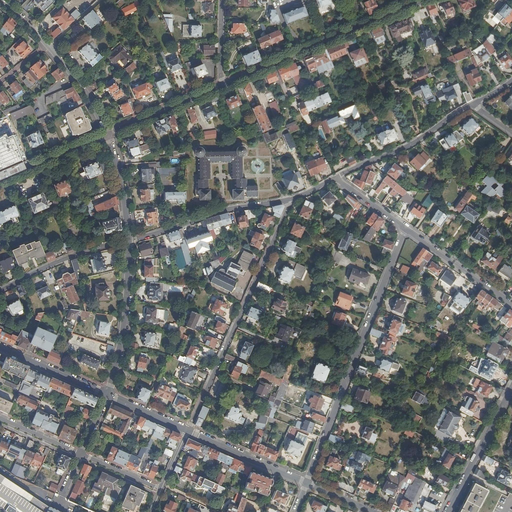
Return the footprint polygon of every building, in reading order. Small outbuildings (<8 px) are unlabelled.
[(51,0),(35,0),(33,2),(43,13),(55,3),(51,0)] [(119,0),(115,4),(120,9),(126,4),(122,0),(119,0)] [(212,2),(211,0),(196,0),(197,2),(205,2),(205,4),(204,4),(204,14),(212,13),(212,4),(211,4),(211,2),(212,2)] [(256,0),(257,1),(256,5),(262,5),(262,3),(269,3),(268,13),(267,13),(267,14),(266,17),(267,18),(269,18),(269,22),(270,22),(269,25),(280,25),(276,16),(269,0),(256,0)] [(315,0),(318,9),(331,4),(330,0),(315,0)] [(369,15),(379,11),(373,0),(364,4),(369,15)] [(457,0),(462,11),(468,8),(474,6),(471,0),(457,0)] [(122,15),(123,18),(129,16),(128,14),(134,12),(135,13),(141,10),(138,2),(120,11),(122,15)] [(454,13),(450,3),(443,6),(447,15),(454,13)] [(503,19),(511,10),(505,4),(496,14),(503,19)] [(306,15),(312,13),(309,5),(303,7),(306,15)] [(432,5),(426,7),(430,16),(436,14),(432,5)] [(303,7),(282,14),(286,24),(307,17),(306,15),(303,7)] [(116,20),(122,15),(120,11),(120,10),(113,16),(116,20)] [(508,24),(511,18),(511,10),(503,19),(500,23),(504,26),(504,27),(507,23),(508,24)] [(73,16),(76,19),(80,16),(76,11),(71,14),(73,16)] [(92,11),(82,20),(90,29),(95,25),(97,27),(100,25),(98,22),(100,21),(92,11)] [(61,29),(62,31),(76,19),(73,16),(67,20),(69,22),(67,24),(65,22),(66,22),(58,13),(52,19),(59,27),(60,27),(62,28),(61,29)] [(500,23),(503,19),(496,14),(493,17),(500,23)] [(0,31),(6,36),(16,24),(10,18),(0,30),(0,31)] [(413,22),(412,19),(410,20),(409,19),(405,21),(405,20),(400,22),(401,23),(389,28),(396,44),(402,41),(399,35),(406,32),(407,33),(413,30),(411,27),(413,26),(411,23),(413,22)] [(237,24),(233,24),(233,32),(234,34),(240,34),(240,33),(243,33),(243,28),(242,28),(242,24),(241,24),(237,24)] [(200,26),(190,25),(190,37),(200,37),(200,26)] [(380,27),(370,31),(373,40),(383,35),(380,27)] [(57,29),(49,36),(53,39),(61,33),(59,31),(57,29)] [(268,36),(271,44),(281,40),(278,32),(268,36)] [(423,34),(420,36),(425,48),(435,44),(430,32),(426,33),(423,34)] [(386,41),(383,35),(373,40),(376,45),(386,41)] [(447,42),(444,35),(438,37),(441,45),(447,42)] [(260,49),(271,44),(268,36),(257,40),(260,49)] [(22,42),(19,40),(12,48),(22,58),(23,57),(24,58),(31,51),(30,50),(30,49),(22,41),(22,42)] [(488,55),(489,56),(494,52),(485,40),(481,45),(488,55)] [(175,45),(179,52),(183,50),(181,46),(186,46),(186,43),(175,43),(175,45)] [(214,48),(217,48),(217,43),(204,43),(204,46),(203,46),(203,55),(213,55),(214,48)] [(342,43),(326,50),(330,60),(330,61),(347,54),(345,49),(342,43)] [(89,63),(92,67),(102,58),(99,54),(97,56),(87,44),(78,52),(88,64),(89,63)] [(478,67),(478,68),(483,65),(480,62),(489,56),(488,55),(481,45),(470,52),(471,55),(473,55),(473,56),(478,67)] [(132,60),(120,46),(107,57),(114,65),(119,60),(125,66),(132,60)] [(363,58),(359,49),(349,54),(353,62),(363,58)] [(470,52),(469,49),(446,58),(449,65),(450,65),(456,62),(471,55),(470,52)] [(161,50),(158,52),(166,69),(169,68),(171,72),(181,68),(178,59),(167,63),(166,60),(166,61),(161,50)] [(326,50),(311,57),(315,66),(315,67),(322,64),(328,62),(327,61),(330,60),(326,50)] [(242,57),(247,67),(261,61),(256,51),(242,57)] [(498,60),(505,69),(511,62),(511,60),(506,53),(498,60)] [(311,57),(303,60),(309,74),(315,71),(313,67),(315,66),(311,57)] [(363,58),(353,62),(355,67),(365,63),(363,58)] [(428,59),(424,61),(429,73),(433,71),(428,59)] [(322,64),(315,67),(318,73),(333,67),(330,61),(330,60),(327,61),(328,62),(322,64)] [(39,61),(29,69),(30,70),(37,79),(38,79),(48,72),(39,61)] [(460,70),(456,62),(450,65),(454,73),(460,70)] [(132,63),(126,69),(128,73),(135,68),(132,63)] [(294,64),(288,66),(291,75),(296,86),(299,84),(298,83),(296,76),(298,75),(299,75),(297,70),(299,70),(299,68),(299,67),(297,67),(296,68),(294,64)] [(195,74),(197,79),(207,75),(203,65),(191,70),(193,75),(195,74)] [(288,66),(278,70),(282,79),(291,75),(288,66)] [(427,74),(428,74),(426,68),(411,74),(413,77),(412,78),(413,80),(414,79),(427,74)] [(58,82),(64,77),(59,69),(52,75),(58,82)] [(37,79),(30,70),(24,76),(26,78),(23,81),(29,88),(32,85),(31,84),(37,79)] [(465,76),(469,86),(475,84),(474,83),(480,80),(477,73),(476,73),(474,70),(469,72),(470,74),(465,76)] [(275,72),(265,76),(268,83),(268,84),(276,81),(278,85),(281,84),(275,72)] [(428,78),(427,74),(414,79),(415,83),(428,78)] [(258,79),(260,82),(261,86),(268,83),(265,76),(258,79)] [(170,88),(166,77),(154,83),(159,93),(170,88)] [(9,87),(14,93),(15,95),(21,90),(15,82),(9,87)] [(149,90),(153,88),(151,84),(151,82),(146,85),(146,84),(132,90),(136,99),(150,93),(149,90)] [(316,90),(323,87),(322,83),(319,83),(319,82),(316,83),(316,85),(314,86),(316,90)] [(106,88),(110,95),(111,94),(118,90),(115,83),(106,88)] [(241,86),(244,93),(246,96),(250,94),(252,94),(248,83),(241,86)] [(385,83),(378,86),(381,94),(388,91),(385,83)] [(435,94),(439,104),(445,101),(442,92),(446,90),(445,88),(444,84),(441,83),(437,84),(436,87),(438,91),(434,92),(435,94)] [(423,100),(431,96),(426,84),(421,85),(417,86),(418,87),(412,90),(414,95),(420,93),(423,100)] [(456,97),(453,90),(452,85),(445,88),(446,90),(442,92),(445,101),(456,97)] [(310,93),(308,87),(298,91),(300,95),(301,97),(310,93)] [(74,103),(81,101),(72,88),(64,91),(66,96),(60,99),(62,105),(66,103),(65,100),(71,97),(74,103)] [(123,96),(119,89),(118,90),(111,94),(115,101),(123,96)] [(46,105),(60,99),(66,96),(64,91),(63,90),(46,97),(46,105)] [(466,103),(472,100),(469,93),(466,94),(465,91),(462,92),(466,103)] [(0,106),(8,100),(2,92),(0,94),(0,106)] [(307,113),(330,103),(326,94),(304,104),(307,113)] [(303,102),(301,97),(300,95),(291,98),(293,103),(298,105),(303,102)] [(237,96),(232,98),(232,97),(229,98),(229,99),(226,101),(230,110),(241,105),(237,96)] [(277,106),(285,102),(283,97),(275,101),(275,102),(277,106)] [(132,113),(133,116),(138,114),(131,98),(126,100),(127,102),(119,106),(123,117),(132,113)] [(275,119),(282,117),(277,106),(275,102),(269,104),(275,119)] [(308,126),(312,124),(307,113),(304,104),(303,102),(298,105),(304,119),(305,119),(308,126)] [(377,117),(371,102),(368,104),(374,118),(377,117)] [(2,112),(6,116),(8,115),(10,114),(22,109),(18,105),(2,112)] [(27,114),(33,111),(31,106),(23,109),(25,114),(27,114)] [(213,106),(209,108),(208,107),(205,109),(201,111),(205,120),(217,115),(213,106)] [(261,132),(261,133),(270,129),(260,106),(251,109),(257,124),(261,132)] [(335,114),(340,125),(344,124),(341,117),(343,117),(344,118),(345,119),(348,117),(349,116),(348,114),(350,114),(353,120),(358,118),(353,106),(350,108),(335,114)] [(192,107),(186,110),(190,120),(193,119),(194,123),(197,122),(195,115),(192,107)] [(84,120),(78,108),(52,121),(51,121),(60,142),(90,128),(86,119),(84,120)] [(12,120),(25,114),(23,109),(22,109),(10,114),(12,120)] [(37,120),(39,127),(51,121),(52,121),(50,114),(37,120)] [(330,129),(340,125),(335,114),(328,117),(329,119),(321,123),(326,133),(331,131),(330,129)] [(6,116),(0,118),(0,167),(25,157),(8,115),(6,116)] [(166,118),(171,128),(173,133),(178,130),(172,116),(166,118)] [(166,118),(156,123),(157,127),(156,128),(159,135),(165,133),(164,131),(171,128),(166,118)] [(468,136),(478,126),(470,118),(460,128),(468,136)] [(296,125),(295,122),(286,126),(289,134),(298,130),(296,125)] [(261,132),(257,124),(248,127),(251,133),(261,132)] [(289,134),(286,126),(279,129),(280,132),(268,136),(267,133),(262,135),(266,144),(284,137),(291,152),(296,150),(289,134)] [(385,135),(388,144),(397,140),(393,129),(387,131),(389,134),(385,135)] [(204,132),(205,140),(217,137),(216,130),(204,132)] [(381,147),(388,144),(385,135),(383,131),(376,134),(381,147)] [(458,142),(464,139),(456,131),(453,133),(452,133),(439,141),(445,150),(453,146),(454,147),(459,144),(458,142)] [(37,147),(38,145),(42,143),(38,133),(26,138),(28,144),(30,143),(32,147),(33,147),(34,148),(37,147)] [(126,144),(128,150),(139,147),(136,138),(128,140),(124,141),(125,144),(126,144)] [(370,157),(375,156),(369,142),(365,144),(370,157)] [(139,147),(128,150),(129,155),(129,156),(130,160),(134,159),(133,158),(141,155),(141,153),(151,149),(149,143),(144,144),(139,147)] [(222,152),(222,158),(241,158),(241,157),(243,156),(245,155),(246,153),(246,151),(246,148),(244,147),(242,146),(239,146),(238,147),(236,150),(236,152),(222,152)] [(218,158),(218,152),(204,152),(204,150),(202,148),(200,147),(198,147),(196,148),(194,150),(194,152),(194,154),(196,156),(197,157),(198,157),(198,158),(218,158)] [(349,166),(356,163),(352,154),(345,157),(349,166)] [(422,154),(418,157),(417,156),(409,164),(417,171),(428,159),(422,154)] [(317,156),(313,157),(314,160),(319,173),(326,170),(322,158),(321,158),(318,159),(317,156)] [(209,163),(218,163),(218,158),(198,158),(199,175),(209,175),(209,163)] [(222,158),(222,163),(231,163),(231,175),(242,174),(241,158),(222,158)] [(87,177),(88,180),(102,174),(101,173),(108,170),(104,160),(97,163),(97,162),(83,168),(84,172),(79,174),(81,179),(87,177)] [(319,173),(314,160),(305,164),(310,177),(319,173)] [(401,162),(398,165),(405,171),(409,174),(411,171),(401,162)] [(371,168),(372,165),(365,167),(359,181),(364,183),(370,170),(371,168)] [(387,174),(395,180),(402,171),(394,165),(387,174)] [(150,169),(147,169),(147,168),(146,167),(142,167),(141,168),(142,181),(151,180),(150,169)] [(175,173),(175,168),(158,169),(158,176),(169,176),(169,173),(175,173)] [(370,170),(364,183),(370,185),(375,173),(371,172),(371,170),(370,170)] [(295,173),(282,179),(287,190),(299,185),(297,179),(295,173)] [(497,194),(499,197),(505,191),(500,186),(502,184),(493,175),(492,176),(489,174),(480,183),(483,186),(484,185),(486,187),(482,191),(484,192),(483,194),(489,197),(491,195),(493,198),(497,194)] [(396,184),(386,176),(382,181),(383,181),(385,184),(392,189),(396,184)] [(246,179),(242,179),(235,179),(235,190),(232,190),(232,199),(242,199),(242,197),(242,190),(246,190),(246,197),(257,197),(257,186),(246,186),(246,179)] [(361,190),(364,183),(359,181),(356,179),(354,182),(353,184),(361,190)] [(207,180),(199,180),(197,180),(197,191),(199,191),(199,196),(199,198),(199,200),(209,200),(209,191),(207,191),(207,180)] [(71,192),(66,181),(54,186),(59,197),(71,192)] [(383,181),(376,191),(379,193),(385,185),(385,184),(383,181)] [(153,184),(140,186),(141,201),(150,200),(150,194),(150,190),(154,190),(153,184)] [(406,192),(396,184),(392,189),(390,192),(393,196),(394,194),(396,196),(398,194),(402,197),(406,192)] [(164,200),(185,199),(185,191),(173,192),(173,191),(170,191),(170,192),(164,192),(164,200)] [(335,199),(329,192),(321,199),(330,209),(335,205),(333,202),(335,199)] [(409,192),(406,192),(402,197),(400,199),(405,203),(409,199),(410,200),(410,199),(411,193),(409,193),(409,192)] [(28,200),(34,214),(48,208),(42,194),(28,200)] [(472,195),(465,194),(454,208),(459,212),(472,195)] [(354,209),(357,202),(347,195),(344,198),(354,209)] [(383,204),(390,206),(392,197),(385,195),(383,204)] [(98,213),(114,207),(118,205),(117,196),(111,199),(111,200),(103,203),(103,204),(100,206),(100,207),(95,208),(92,201),(85,204),(89,214),(96,211),(98,213)] [(428,208),(436,197),(428,196),(423,204),(428,208)] [(307,220),(314,205),(305,201),(299,215),(307,220)] [(413,214),(420,219),(426,211),(415,203),(409,212),(413,214)] [(501,207),(491,203),(487,209),(498,214),(501,207)] [(0,224),(3,230),(6,229),(3,223),(15,218),(16,220),(20,218),(15,206),(0,212),(0,224)] [(275,213),(273,216),(279,218),(284,208),(281,206),(272,207),(273,212),(275,213)] [(460,214),(470,221),(473,223),(478,215),(466,206),(460,214)] [(154,208),(147,209),(148,213),(147,213),(148,224),(157,223),(156,212),(154,212),(154,208)] [(249,210),(240,211),(241,218),(238,218),(239,228),(248,227),(247,220),(250,219),(250,218),(249,210)] [(431,220),(435,224),(442,214),(437,210),(435,214),(431,220)] [(340,224),(344,218),(336,212),(332,218),(340,224)] [(228,213),(219,216),(221,225),(222,226),(231,224),(228,213)] [(369,227),(371,228),(371,227),(378,217),(373,213),(366,223),(370,226),(369,227)] [(266,227),(267,228),(271,218),(263,214),(259,224),(261,225),(260,227),(265,230),(266,227)] [(442,214),(435,224),(440,227),(444,220),(444,221),(447,217),(442,214)] [(205,221),(206,227),(208,232),(211,240),(216,239),(213,229),(222,226),(221,225),(219,216),(205,221)] [(507,216),(503,222),(508,225),(511,220),(507,216)] [(378,230),(384,221),(378,217),(371,227),(376,231),(377,231),(378,230)] [(115,231),(121,230),(120,218),(113,220),(113,221),(102,223),(104,232),(115,230),(115,231)] [(305,224),(297,220),(290,233),(299,237),(305,224)] [(479,225),(471,236),(482,244),(490,233),(479,225)] [(371,228),(363,239),(368,241),(372,235),(375,232),(376,231),(371,227),(371,228)] [(504,231),(498,228),(495,232),(501,236),(504,231)] [(167,237),(163,238),(164,242),(165,244),(181,239),(180,236),(184,235),(182,229),(166,234),(167,237)] [(263,236),(264,232),(257,229),(255,233),(250,230),(248,235),(252,237),(250,241),(251,241),(250,244),(258,248),(263,236)] [(211,242),(211,240),(208,232),(200,235),(205,251),(208,251),(206,243),(211,242)] [(341,239),(337,248),(345,251),(352,235),(350,234),(347,233),(344,240),(341,239)] [(205,251),(200,235),(195,237),(201,253),(205,251)] [(442,236),(438,241),(443,244),(444,244),(447,241),(446,240),(442,236)] [(201,253),(195,237),(190,238),(190,237),(186,239),(187,244),(190,252),(195,250),(200,263),(203,262),(201,256),(200,256),(199,253),(201,253)] [(44,254),(37,238),(33,240),(28,241),(27,240),(27,238),(21,240),(22,241),(22,243),(17,245),(10,248),(17,265),(21,263),(25,261),(26,260),(26,257),(29,256),(29,257),(33,255),(34,257),(34,258),(35,257),(39,255),(39,256),(43,255),(44,254)] [(285,253),(284,255),(289,257),(290,255),(292,250),(293,251),(294,248),(293,247),(294,245),(295,244),(287,240),(284,246),(282,247),(281,249),(281,250),(283,251),(282,251),(285,253)] [(384,247),(391,250),(394,243),(384,240),(382,246),(384,247)] [(67,249),(68,254),(74,252),(70,241),(62,244),(65,250),(67,249)] [(160,250),(161,257),(169,255),(165,244),(164,242),(162,243),(163,249),(160,250)] [(139,246),(142,256),(152,253),(149,243),(139,246)] [(190,252),(187,244),(184,245),(189,262),(193,262),(190,252)] [(294,245),(293,247),(294,248),(293,251),(292,250),(290,255),(289,257),(294,259),(297,252),(300,253),(302,249),(294,245)] [(381,253),(389,256),(391,250),(384,247),(381,253)] [(182,248),(173,250),(176,269),(185,267),(182,248)] [(429,260),(432,255),(423,248),(412,264),(414,266),(416,264),(418,265),(421,261),(425,264),(429,260)] [(44,254),(47,263),(55,259),(51,251),(44,254)] [(244,251),(237,266),(231,263),(226,274),(222,272),(221,275),(215,273),(210,283),(232,293),(237,283),(234,281),(235,279),(236,279),(240,269),(246,272),(254,256),(244,251)] [(332,262),(335,263),(339,264),(343,254),(337,252),(332,262)] [(481,261),(489,267),(490,267),(495,259),(493,257),(492,257),(489,255),(487,252),(481,261)] [(495,259),(490,267),(494,270),(503,257),(497,252),(494,253),(493,255),(493,257),(495,259)] [(14,260),(12,257),(0,261),(0,266),(2,272),(14,268),(12,262),(14,262),(13,260),(14,260)] [(94,259),(96,272),(106,270),(103,257),(96,259),(94,259)] [(157,258),(155,258),(145,260),(144,261),(144,278),(146,278),(146,283),(151,283),(156,283),(157,258)] [(203,269),(207,277),(219,265),(218,260),(209,264),(210,266),(203,269)] [(305,268),(290,260),(286,267),(284,266),(282,271),(281,271),(280,274),(278,279),(279,279),(277,283),(282,285),(284,282),(288,283),(292,274),(299,278),(303,269),(304,269),(305,268)] [(441,269),(429,260),(425,264),(424,266),(424,267),(437,276),(441,269)] [(407,273),(409,266),(401,265),(400,271),(407,273)] [(510,276),(511,276),(511,270),(504,265),(497,273),(507,280),(510,276)] [(348,280),(365,287),(369,276),(353,269),(348,280)] [(62,279),(56,281),(61,292),(63,291),(64,293),(66,292),(71,303),(78,300),(72,286),(77,284),(76,280),(74,273),(70,275),(67,273),(63,275),(62,279)] [(433,288),(437,282),(434,280),(429,287),(433,288)] [(401,293),(411,297),(416,285),(406,281),(401,293)] [(271,288),(259,282),(256,287),(268,293),(271,288)] [(95,284),(96,301),(109,300),(108,287),(103,287),(103,283),(95,284)] [(165,283),(156,283),(151,283),(151,287),(150,287),(149,300),(160,301),(160,296),(161,296),(161,292),(160,292),(160,288),(164,288),(165,283)] [(22,284),(17,287),(19,291),(18,291),(20,296),(26,293),(22,284)] [(457,290),(456,289),(451,285),(445,293),(452,297),(457,290)] [(36,291),(40,299),(51,294),(47,286),(36,291)] [(486,293),(480,290),(474,298),(478,300),(476,303),(478,305),(479,304),(486,293)] [(469,300),(458,292),(456,295),(455,295),(454,298),(452,301),(463,309),(469,300)] [(351,298),(352,298),(340,293),(335,305),(348,310),(350,305),(348,305),(351,298)] [(491,297),(486,293),(479,304),(484,308),(491,297)] [(451,297),(448,295),(444,301),(443,301),(441,305),(444,307),(445,307),(451,297)] [(497,302),(491,297),(484,308),(487,310),(488,308),(491,310),(493,307),(497,302)] [(392,311),(401,315),(406,302),(396,298),(392,311)] [(271,308),(282,312),(286,303),(277,299),(275,303),(274,302),(271,308)] [(24,309),(19,300),(7,306),(13,315),(24,309)] [(211,311),(221,316),(227,304),(217,300),(211,311)] [(501,305),(497,302),(493,307),(497,310),(501,305)] [(262,313),(250,307),(246,316),(249,317),(246,323),(255,327),(262,313)] [(147,308),(145,322),(158,324),(158,319),(155,319),(156,310),(147,308)] [(82,311),(70,309),(66,318),(70,320),(71,318),(75,320),(77,315),(80,316),(82,311)] [(511,315),(511,312),(509,310),(503,317),(502,316),(499,320),(505,325),(511,315)] [(185,327),(193,330),(200,315),(192,312),(189,317),(190,317),(189,318),(186,317),(185,320),(188,321),(185,327)] [(331,323),(341,327),(345,318),(346,315),(336,312),(331,323)] [(29,343),(49,352),(50,351),(62,323),(43,314),(32,338),(29,343)] [(403,319),(394,316),(393,319),(392,319),(387,330),(389,331),(388,335),(395,338),(401,324),(403,319)] [(431,326),(434,327),(441,317),(438,316),(431,326)] [(100,322),(98,334),(108,336),(110,324),(100,322)] [(223,333),(226,326),(224,325),(218,322),(215,329),(223,333)] [(170,324),(169,331),(178,333),(178,332),(181,326),(170,324)] [(291,329),(279,324),(274,337),(286,342),(291,329)] [(395,342),(397,338),(395,338),(388,335),(371,328),(369,334),(379,338),(380,338),(381,336),(383,337),(379,348),(378,352),(386,355),(391,340),(395,342)] [(0,338),(14,344),(16,340),(17,337),(12,334),(11,336),(0,331),(1,329),(0,329),(0,338)] [(17,346),(26,350),(29,343),(32,338),(27,336),(28,333),(21,330),(20,333),(17,337),(16,340),(19,341),(17,346)] [(511,330),(506,340),(497,336),(495,339),(507,345),(511,338),(511,330)] [(143,346),(154,348),(155,343),(156,343),(156,340),(155,339),(156,334),(145,332),(143,346)] [(448,336),(437,332),(436,335),(439,337),(446,340),(448,336)] [(204,344),(213,348),(217,340),(206,335),(204,340),(206,341),(204,344)] [(249,356),(253,346),(247,343),(245,342),(240,353),(241,353),(239,357),(245,360),(247,355),(249,356)] [(493,343),(503,358),(507,350),(493,342),(493,343)] [(503,358),(493,343),(486,356),(500,364),(503,358)] [(193,360),(198,349),(191,346),(186,356),(186,357),(193,360)] [(209,358),(211,352),(203,349),(201,355),(209,358)] [(46,359),(58,364),(61,356),(50,351),(49,352),(46,359)] [(143,373),(143,369),(145,369),(147,359),(146,358),(147,354),(141,353),(141,357),(140,357),(137,367),(138,368),(137,371),(143,373)] [(79,362),(95,369),(99,361),(82,354),(79,362)] [(178,360),(190,366),(193,360),(186,357),(186,358),(183,357),(182,358),(180,356),(179,357),(178,360)] [(24,379),(29,367),(6,357),(1,369),(24,379)] [(378,369),(376,373),(386,377),(387,377),(389,373),(395,376),(399,365),(381,358),(377,368),(378,369)] [(469,370),(487,380),(489,377),(490,377),(496,365),(489,362),(490,361),(489,361),(489,362),(487,361),(486,361),(485,361),(483,364),(482,364),(480,367),(479,366),(477,370),(471,367),(469,370)] [(192,374),(195,368),(181,362),(178,368),(181,370),(177,379),(188,384),(191,378),(190,378),(192,374)] [(235,367),(230,376),(237,378),(239,372),(244,374),(248,367),(237,362),(235,367)] [(311,378),(323,383),(330,368),(317,363),(311,378)] [(289,364),(282,380),(289,382),(290,383),(292,377),(289,376),(293,365),(289,364)] [(367,369),(357,365),(355,372),(360,374),(359,376),(363,377),(364,375),(365,375),(367,369)] [(46,391),(48,387),(51,379),(44,376),(41,374),(40,375),(37,373),(37,371),(29,367),(24,379),(22,383),(18,391),(24,394),(29,396),(32,389),(27,386),(29,383),(30,383),(30,385),(35,387),(35,386),(46,391)] [(279,385),(281,379),(261,370),(257,379),(259,380),(261,376),(275,383),(275,384),(279,385)] [(0,383),(18,391),(22,383),(19,382),(18,385),(16,386),(1,379),(0,377),(2,374),(0,372),(0,383)] [(54,390),(71,397),(75,388),(52,378),(51,379),(48,387),(50,388),(48,393),(52,395),(54,390)] [(214,397),(220,400),(228,382),(223,379),(214,397)] [(279,386),(275,399),(282,401),(289,382),(282,380),(279,386)] [(260,381),(254,394),(263,398),(264,398),(269,385),(260,381)] [(477,397),(484,401),(486,397),(487,397),(492,387),(480,381),(477,388),(478,388),(477,392),(479,393),(477,397)] [(156,395),(172,402),(177,390),(172,388),(171,390),(168,388),(169,386),(162,383),(161,385),(160,385),(156,395)] [(367,387),(360,384),(354,399),(366,403),(370,393),(365,391),(367,387)] [(136,399),(146,404),(151,391),(141,387),(136,399)] [(91,406),(93,407),(98,398),(75,388),(71,397),(79,401),(79,402),(80,403),(81,401),(89,405),(89,406),(91,407),(91,406)] [(432,399),(429,398),(431,395),(426,393),(420,403),(428,407),(432,399)] [(16,402),(26,406),(29,399),(23,397),(19,395),(16,402)] [(307,407),(306,411),(309,412),(318,415),(323,400),(314,396),(313,399),(311,398),(310,399),(309,400),(309,401),(309,402),(311,403),(309,408),(307,407)] [(0,409),(8,413),(13,403),(0,397),(0,409)] [(50,400),(43,397),(41,401),(52,405),(53,402),(49,401),(50,400)] [(459,410),(471,416),(475,410),(478,411),(480,408),(477,406),(479,402),(469,397),(469,398),(466,397),(464,401),(467,402),(464,408),(461,406),(459,410)] [(176,406),(186,411),(189,404),(183,401),(176,398),(173,404),(175,405),(176,406)] [(261,415),(258,423),(266,425),(273,402),(264,398),(263,398),(262,400),(270,404),(265,417),(261,415)] [(29,399),(26,406),(34,410),(37,403),(32,401),(29,399)] [(275,399),(272,408),(275,409),(278,411),(281,402),(275,399)] [(353,407),(343,403),(341,408),(351,412),(353,407)] [(126,432),(134,414),(111,404),(108,412),(124,419),(119,432),(125,435),(126,432)] [(245,419),(243,418),(240,417),(242,413),(239,412),(241,410),(230,405),(224,418),(237,424),(238,423),(240,424),(243,426),(245,419)] [(39,406),(31,423),(40,426),(40,427),(47,431),(47,430),(54,433),(60,420),(53,417),(53,416),(50,414),(50,415),(44,413),(45,409),(39,406)] [(76,415),(78,411),(70,407),(67,406),(64,411),(64,412),(75,417),(76,415)] [(204,420),(209,409),(203,406),(195,425),(200,428),(203,420),(204,420)] [(80,409),(79,411),(89,416),(91,412),(82,407),(81,409),(80,409)] [(435,430),(438,431),(448,412),(445,410),(444,410),(443,411),(434,428),(434,429),(435,430)] [(76,415),(88,419),(89,416),(79,411),(78,411),(76,415)] [(318,415),(309,412),(309,413),(312,414),(311,418),(324,423),(326,418),(318,415)] [(438,431),(451,438),(460,418),(448,412),(438,431)] [(418,424),(422,417),(413,413),(409,420),(418,424)] [(142,427),(145,419),(140,417),(136,425),(142,427)] [(460,418),(451,438),(453,439),(454,439),(463,423),(463,421),(463,420),(462,419),(460,418)] [(152,435),(157,424),(145,419),(142,427),(141,430),(152,435)] [(305,421),(304,421),(303,424),(300,430),(311,434),(315,424),(306,421),(305,421)] [(119,432),(102,424),(100,428),(123,439),(124,438),(125,435),(119,432)] [(162,435),(165,428),(157,424),(152,435),(146,448),(144,453),(149,456),(150,454),(152,450),(149,449),(154,440),(156,441),(157,438),(160,439),(161,436),(162,435)] [(70,429),(65,440),(71,443),(77,429),(74,428),(74,429),(72,428),(73,426),(71,425),(70,429)] [(64,426),(59,437),(65,440),(70,429),(64,426)] [(361,437),(374,443),(376,438),(370,436),(373,430),(365,427),(361,437)] [(170,452),(173,454),(177,447),(174,445),(176,442),(178,443),(181,437),(180,435),(165,428),(162,435),(169,438),(167,442),(169,443),(168,446),(172,449),(170,452)] [(285,451),(299,458),(304,446),(303,446),(308,436),(298,432),(294,441),(290,440),(285,451)] [(266,447),(262,455),(274,461),(282,445),(279,444),(277,447),(278,448),(276,452),(270,449),(275,436),(270,434),(266,447)] [(335,437),(330,435),(328,440),(343,446),(346,439),(336,435),(335,437)] [(250,450),(256,453),(261,439),(256,437),(254,442),(253,442),(252,445),(250,450)] [(190,452),(188,455),(195,459),(198,452),(202,453),(204,449),(200,448),(202,445),(188,439),(185,446),(195,450),(193,453),(190,452)] [(26,463),(30,464),(35,454),(26,451),(32,446),(34,442),(29,440),(25,450),(22,449),(18,458),(23,460),(21,464),(23,465),(24,463),(25,464),(26,463)] [(0,443),(0,452),(5,455),(9,446),(1,442),(0,443)] [(15,457),(18,458),(22,449),(22,448),(11,443),(9,446),(5,455),(14,459),(15,457)] [(209,448),(202,445),(200,448),(204,449),(202,453),(205,455),(206,455),(209,448)] [(259,445),(256,453),(262,455),(266,447),(259,445)] [(129,455),(124,466),(136,471),(141,460),(144,453),(146,448),(143,446),(136,462),(135,461),(137,458),(129,455)] [(112,447),(107,458),(113,461),(118,450),(112,447)] [(219,453),(209,448),(206,455),(216,460),(219,453)] [(325,466),(339,471),(341,465),(339,464),(340,461),(336,459),(337,459),(333,457),(336,450),(333,448),(325,466)] [(118,450),(113,461),(124,466),(129,455),(118,450)] [(365,455),(352,450),(348,460),(346,464),(345,465),(360,472),(362,466),(361,465),(362,461),(363,461),(365,455)] [(449,468),(456,454),(450,450),(442,464),(449,468)] [(147,464),(143,474),(147,477),(154,460),(155,460),(155,459),(149,456),(144,453),(141,460),(145,462),(146,459),(150,461),(148,465),(147,464)] [(227,456),(219,453),(216,460),(224,464),(227,456)] [(35,454),(30,464),(38,468),(42,458),(35,454)] [(71,458),(62,454),(57,467),(58,467),(65,470),(71,458)] [(164,462),(167,456),(163,454),(162,457),(159,456),(158,457),(157,459),(164,462)] [(496,461),(484,455),(481,460),(485,463),(486,462),(492,465),(492,464),(494,465),(496,461)] [(233,459),(227,456),(224,464),(229,466),(233,459)] [(177,462),(176,466),(182,469),(183,468),(188,471),(190,467),(192,469),(196,461),(188,457),(184,466),(183,466),(182,464),(177,462)] [(15,476),(23,479),(30,464),(26,463),(25,464),(24,463),(23,465),(21,464),(23,460),(18,458),(11,473),(15,476)] [(241,462),(233,459),(229,466),(229,468),(237,472),(239,467),(241,462)] [(147,477),(153,479),(158,467),(157,466),(159,462),(154,460),(147,477)] [(246,481),(251,467),(241,462),(239,467),(243,469),(242,474),(245,475),(243,480),(246,481)] [(84,465),(81,471),(86,473),(86,472),(88,473),(88,472),(89,472),(91,468),(84,465)] [(62,477),(65,470),(58,467),(55,473),(62,477)] [(476,469),(474,474),(488,481),(489,479),(480,471),(476,469)] [(190,481),(191,477),(189,475),(190,473),(183,470),(181,474),(180,477),(180,479),(183,480),(184,480),(189,482),(190,481)] [(509,482),(510,480),(511,475),(502,470),(496,481),(507,486),(509,482)] [(258,493),(267,496),(272,480),(250,472),(249,474),(244,488),(253,491),(255,486),(259,487),(258,493)] [(107,475),(102,473),(96,484),(98,485),(94,492),(99,494),(99,492),(101,489),(103,485),(107,475)] [(399,507),(409,511),(411,511),(425,483),(414,476),(408,473),(404,481),(411,484),(411,485),(409,484),(399,507)] [(41,502),(0,474),(0,507),(7,511),(46,511),(49,507),(41,502)] [(215,484),(207,480),(193,474),(191,477),(190,481),(196,483),(197,485),(200,486),(201,485),(202,484),(211,488),(211,489),(212,492),(214,492),(215,492),(222,495),(225,488),(221,486),(215,484)] [(221,486),(225,476),(220,474),(215,484),(221,486)] [(435,482),(445,487),(448,479),(439,474),(435,482)] [(118,480),(107,475),(103,485),(107,487),(113,490),(115,485),(116,482),(118,480)] [(382,491),(394,496),(398,487),(400,488),(404,478),(400,476),(398,479),(389,475),(382,491)] [(68,499),(75,502),(78,495),(81,496),(87,483),(84,482),(82,481),(77,479),(68,499)] [(361,479),(358,487),(372,493),(376,486),(361,479)] [(48,491),(55,493),(58,486),(52,483),(48,491)] [(426,502),(433,487),(425,483),(411,511),(421,511),(423,509),(429,511),(432,511),(435,506),(426,502)] [(459,511),(476,511),(488,491),(474,484),(459,511)] [(113,490),(107,487),(104,494),(115,499),(120,488),(117,487),(115,485),(113,490)] [(142,502),(146,493),(130,485),(129,486),(133,488),(136,489),(139,490),(139,491),(143,493),(140,501),(142,502)] [(129,486),(120,507),(128,510),(132,511),(136,503),(138,504),(140,501),(143,493),(139,491),(139,490),(136,489),(134,492),(132,491),(133,488),(129,486)] [(280,503),(284,505),(288,496),(277,491),(272,500),(276,502),(279,504),(280,503)] [(115,499),(104,494),(102,496),(113,502),(115,499)] [(236,511),(242,511),(246,499),(241,497),(240,501),(238,508),(236,511)] [(391,498),(385,510),(386,510),(389,503),(393,505),(395,500),(391,498)] [(166,505),(163,511),(165,511),(174,511),(176,509),(175,508),(177,504),(170,501),(168,506),(166,505)] [(324,511),(326,507),(322,505),(323,505),(313,501),(311,507),(314,508),(313,510),(313,511),(315,511),(316,511),(317,510),(319,511),(318,511),(324,511)] [(132,511),(128,510),(127,511),(133,511),(136,507),(137,507),(138,504),(136,503),(132,511)]
